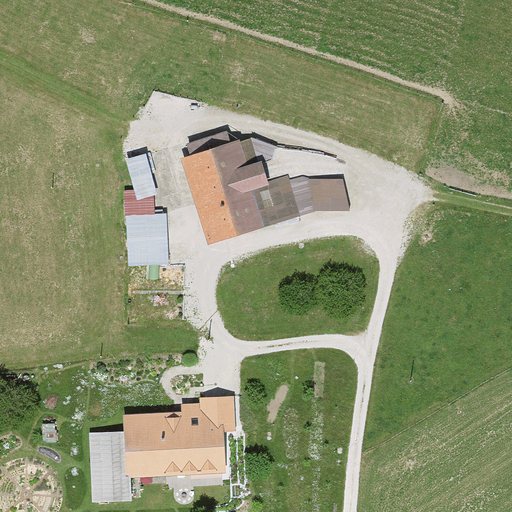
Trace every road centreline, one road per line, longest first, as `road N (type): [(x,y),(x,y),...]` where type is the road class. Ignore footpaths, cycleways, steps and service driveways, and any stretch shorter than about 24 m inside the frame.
road 1 (track): [(401,182),(319,141),(261,126),(131,119),(0,55)]
road 2 (unclassified): [(349,511),(401,182)]
